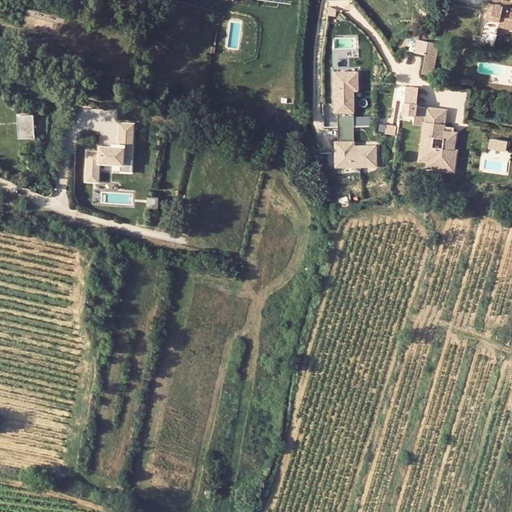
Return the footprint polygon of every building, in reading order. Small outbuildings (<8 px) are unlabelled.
[(492,0),(488,0),(486,12),(511,18),(511,0),(509,0),(509,3),(501,2),(492,0)] [(336,17),(337,11),(329,7),(328,16),(336,17)] [(511,18),(486,12),(480,40),(493,43),(497,24),(511,26),(511,18)] [(422,54),(426,54),(426,36),(415,35),(415,53),(422,54)] [(431,54),(426,54),(422,54),(423,70),(431,70),(431,54)] [(333,71),(334,112),(337,112),(338,127),(353,126),(353,90),(357,90),(357,71),(333,71)] [(404,87),(400,113),(423,116),(419,146),(452,151),(454,140),(453,140),(455,125),(451,125),(444,124),(445,120),(447,106),(414,101),(416,88),(404,87)] [(33,114),(19,115),(20,135),(34,135),(33,114)] [(134,123),(120,122),(119,141),(123,141),(123,144),(113,144),(113,146),(100,145),(99,151),(88,151),(86,181),(98,182),(99,162),(120,163),(123,163),(123,158),(132,158),(134,123)] [(353,126),(338,127),(338,141),(335,141),(335,166),(377,165),(376,145),(354,145),(353,126)] [(491,137),(489,148),(507,151),(509,140),(491,137)] [(452,151),(429,148),(427,155),(451,159),(452,151)] [(132,158),(123,158),(123,163),(120,163),(120,171),(131,171),(132,158)] [(157,207),(158,198),(148,196),(147,205),(157,207)]
